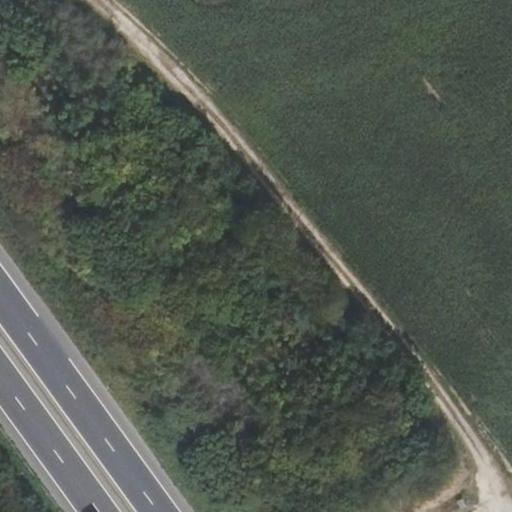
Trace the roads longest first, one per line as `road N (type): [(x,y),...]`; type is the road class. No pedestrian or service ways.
road 1 (track): [(502,511),(470,433),(229,139),(77,0)]
road 2 (motorway): [(171,511),(0,271)]
road 3 (motorway): [(0,371),(102,511)]
